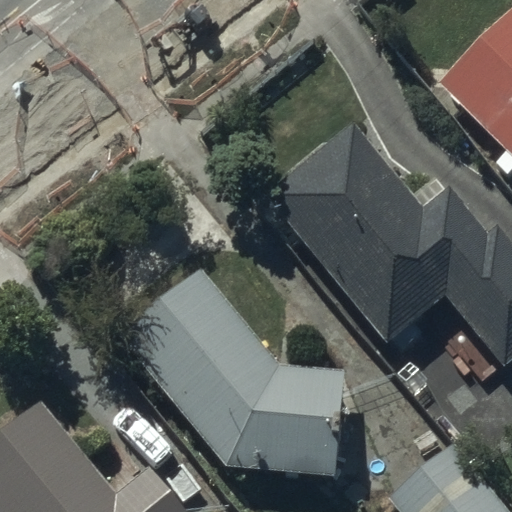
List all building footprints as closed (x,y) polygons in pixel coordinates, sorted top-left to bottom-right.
[(511,17),(436,94),(506,163),(498,171),(507,180),(511,175),(511,17)] [(357,132),(267,203),(387,354),(394,349),(401,358),(424,339),(418,332),(447,309),(504,380),(511,373),(511,258),(495,236),(487,242),(451,197),(425,217),(357,132)] [(202,281),(120,347),(227,480),(338,487),(344,381),(278,376),(202,281)] [(115,504),(43,414),(0,447),(0,511),(175,511),(149,478),(115,504)] [(503,511),(456,453),(390,506),(394,511),(503,511)]
